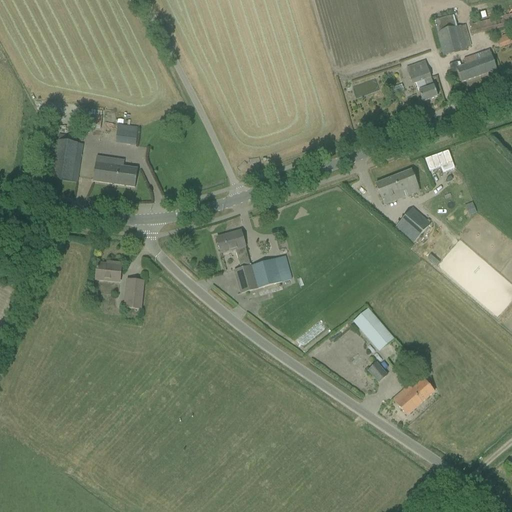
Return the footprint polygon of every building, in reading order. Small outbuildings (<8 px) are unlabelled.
[(511,14),(469,26),(472,36),(511,25),(511,14)] [(454,28),(451,17),(433,21),(441,56),(467,50),(466,48),(470,47),(465,26),(454,28)] [(511,33),(496,39),(499,49),(511,44),(511,33)] [(456,69),(458,74),(461,84),(497,71),(493,62),(490,52),(465,60),(467,66),(456,69)] [(406,70),(408,76),(412,85),(415,84),(422,103),(437,97),(434,88),(425,63),(406,70)] [(99,131),(101,123),(101,118),(80,115),(79,128),(99,131)] [(135,146),(137,128),(118,125),(116,143),(135,146)] [(77,183),(82,151),(83,145),(70,144),(71,137),(59,136),(58,142),(56,142),(50,180),(77,183)] [(137,170),(123,168),(124,162),(96,158),(93,182),(134,188),(137,170)] [(419,192),(414,180),(411,171),(375,185),(379,194),(384,206),(419,192)] [(430,225),(432,222),(424,215),(421,218),(412,209),(395,228),(413,244),(430,225)] [(24,235),(37,238),(39,231),(26,227),(24,235)] [(234,272),(241,295),(291,281),(285,257),(250,267),(241,232),(227,236),(227,238),(217,241),(221,255),(235,251),(240,270),(234,272)] [(112,266),(97,264),(95,280),(119,283),(121,265),(112,264),(112,266)] [(124,309),(141,310),(144,282),(127,281),(124,309)] [(356,324),(379,352),(393,340),(369,312),(356,324)] [(421,364),(431,375),(452,357),(442,345),(421,364)] [(368,372),(378,384),(387,376),(377,364),(368,372)] [(393,401),(406,417),(434,393),(419,376),(412,382),(416,387),(399,401),(396,398),(393,401)]
